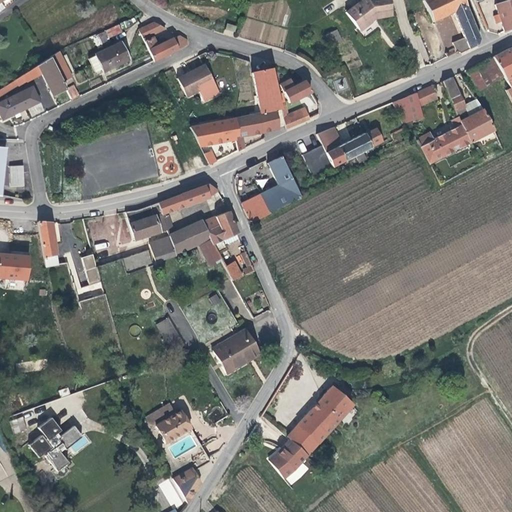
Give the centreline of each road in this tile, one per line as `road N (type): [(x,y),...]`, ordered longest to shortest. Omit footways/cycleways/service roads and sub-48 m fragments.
road 1 (tertiary): [(222,170),(290,337),(288,356),(192,511)]
road 2 (residential): [(209,36),(44,121),(33,140),(45,212)]
road 3 (tertiary): [(222,170),(45,212)]
road 4 (unclassified): [(489,48),(336,116)]
road 5 (residential): [(336,116),(311,72),(279,54),(209,36)]
road 6 (track): [(511,309),(472,347),(511,408)]
road 7 (unclassified): [(336,116),(222,170)]
